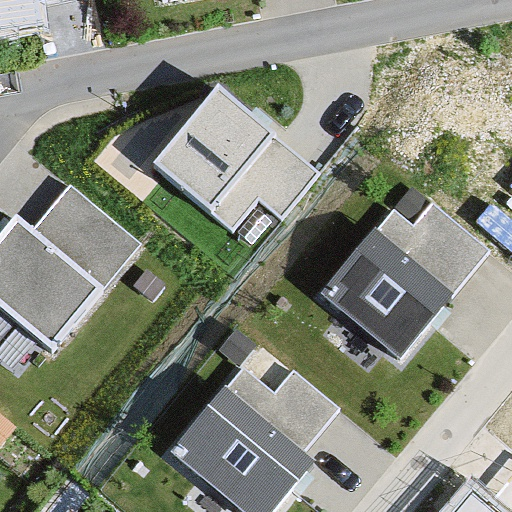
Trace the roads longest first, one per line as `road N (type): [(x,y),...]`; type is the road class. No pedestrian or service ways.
road 1 (residential): [(494,0),(0,98)]
road 2 (residential): [(389,511),(511,366)]
